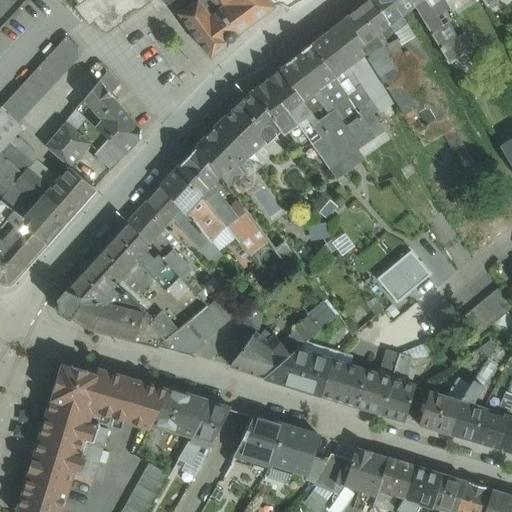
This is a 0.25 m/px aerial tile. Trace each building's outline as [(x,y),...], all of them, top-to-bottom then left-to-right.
[(74,0),(78,4),(74,7),(89,26),(94,22),(101,32),(108,33),(123,22),(124,17),(134,9),(139,10),(151,2),(150,0),(74,0)] [(195,0),(178,13),(179,13),(178,14),(211,59),(238,37),(237,35),(273,8),(274,6),(269,0),(195,0)] [(390,24),(375,0),(368,0),(342,20),(360,47),(387,26),(390,24)] [(410,0),(375,0),(390,24),(387,26),(395,31),(405,24),(406,23),(402,16),(414,6),(412,2),(410,0)] [(466,52),(445,18),(440,21),(436,16),(431,7),(439,0),(410,0),(412,2),(414,6),(449,64),(466,52)] [(439,0),(431,7),(436,16),(450,8),(445,0),(439,0)] [(481,0),(487,8),(499,0),(481,0)] [(360,47),(342,20),(327,32),(349,66),(365,54),(360,47)] [(405,24),(395,31),(400,39),(400,40),(411,33),(405,24)] [(387,26),(360,47),(375,71),(386,87),(386,88),(395,101),(397,105),(412,96),(402,78),(387,50),(391,48),(390,46),(400,39),(395,31),(387,26)] [(349,66),(327,32),(312,44),(334,77),(349,66)] [(411,33),(400,40),(408,52),(418,46),(411,33)] [(66,36),(1,107),(17,124),(78,58),(77,46),(66,36)] [(334,77),(312,44),(296,56),(319,89),(329,82),(334,77)] [(418,46),(408,52),(412,60),(417,68),(428,61),(418,46)] [(365,54),(349,66),(360,82),(375,71),(365,54)] [(319,89),(296,56),(280,69),(303,101),(309,97),(319,89)] [(417,68),(412,60),(405,64),(410,73),(416,83),(423,79),(417,68)] [(349,66),(334,77),(345,94),(360,82),(349,66)] [(303,101),(280,69),(266,80),(285,107),(307,138),(307,139),(320,156),(334,146),(335,146),(318,122),(303,101)] [(375,71),(360,82),(371,99),(386,88),(386,87),(375,71)] [(423,79),(416,83),(410,73),(402,78),(412,96),(397,105),(413,129),(426,121),(427,123),(445,113),(423,79)] [(345,94),(334,77),(329,82),(333,88),(323,95),(331,104),(334,109),(345,126),(359,115),(356,110),(345,94)] [(140,130),(99,80),(84,99),(101,119),(95,127),(105,135),(126,154),(140,138),(140,130)] [(285,107),(266,80),(252,90),(271,117),(285,107)] [(360,82),(345,94),(356,110),(366,103),(371,99),(360,82)] [(386,88),(371,99),(378,110),(391,103),(395,101),(386,88)] [(252,91),(222,119),(222,120),(249,156),(279,128),(271,117),(252,90),(251,91),(252,91)] [(318,99),(313,103),(309,97),(303,101),(318,122),(327,114),(321,107),(323,105),(318,99)] [(382,129),(366,103),(356,110),(359,115),(372,135),(373,135),(382,129)] [(391,103),(378,110),(385,120),(396,112),(391,103)] [(0,107),(0,148),(7,141),(20,126),(17,124),(1,107),(0,107)] [(285,107),(271,117),(279,128),(284,135),(293,129),(295,132),(294,132),(301,143),(307,139),(307,138),(285,107)] [(327,114),(318,122),(335,146),(334,146),(335,147),(351,135),(345,126),(334,109),(327,114)] [(445,113),(427,123),(436,138),(443,134),(454,128),(445,113)] [(359,115),(345,126),(351,135),(351,136),(358,148),(363,144),(366,142),(374,137),(373,135),(372,135),(359,115)] [(95,127),(88,120),(83,126),(100,141),(105,135),(95,127)] [(249,156),(222,120),(221,122),(220,121),(197,145),(221,176),(228,186),(243,173),(237,166),(249,156)] [(424,147),(437,140),(436,138),(427,123),(426,121),(413,129),(424,147)] [(64,122),(45,146),(68,166),(88,143),(64,122)] [(478,169),(454,128),(443,134),(466,175),(478,169)] [(100,141),(90,152),(91,158),(108,173),(126,154),(105,135),(100,141)] [(351,135),(335,147),(344,159),(358,148),(351,136),(351,135)] [(511,139),(500,147),(511,166),(511,139)] [(31,164),(7,141),(0,148),(0,151),(22,173),(27,168),(28,168),(31,164)] [(221,176),(197,145),(177,167),(202,194),(212,185),(221,176)] [(0,151),(0,196),(2,198),(12,186),(22,173),(0,151)] [(69,167),(51,187),(76,210),(95,189),(69,167)] [(202,194),(177,167),(161,185),(182,209),(186,213),(202,194)] [(28,168),(27,168),(22,173),(12,186),(22,194),(34,205),(35,205),(50,188),(28,168)] [(182,209),(161,185),(144,204),(166,227),(174,217),(182,209)] [(237,216),(212,185),(202,194),(218,216),(226,226),(237,217),(237,216)] [(2,198),(0,200),(11,208),(22,194),(12,186),(2,198)] [(50,188),(35,205),(34,205),(23,218),(19,222),(45,245),(76,210),(51,187),(50,188)] [(34,205),(22,194),(11,208),(13,210),(23,218),(34,205)] [(0,200),(0,216),(4,220),(6,217),(13,210),(11,208),(0,200)] [(209,203),(193,220),(201,230),(203,232),(218,216),(209,203)] [(166,227),(144,204),(128,222),(150,244),(157,237),(166,227)] [(186,213),(182,209),(174,217),(183,226),(182,228),(193,239),(201,230),(193,220),(186,213)] [(23,218),(13,210),(6,217),(16,225),(19,222),(23,218)] [(258,229),(244,210),(237,216),(237,217),(226,226),(240,243),(258,229)] [(218,216),(203,232),(211,242),(219,234),(226,226),(218,216)] [(2,241),(29,263),(45,245),(19,222),(16,225),(2,241)] [(150,244),(128,222),(109,243),(133,265),(151,245),(150,244)] [(240,243),(226,226),(219,234),(224,240),(223,244),(229,252),(240,243)] [(203,232),(201,230),(193,239),(205,252),(212,244),(211,242),(203,232)] [(172,249),(161,239),(160,240),(157,237),(150,244),(151,245),(163,258),(172,249)] [(29,263),(2,241),(0,244),(0,282),(5,285),(11,284),(29,263)] [(88,266),(113,288),(133,265),(109,243),(88,266)] [(163,258),(151,245),(133,265),(140,272),(145,266),(154,276),(168,263),(163,258)] [(193,269),(172,249),(163,258),(180,276),(182,279),(189,273),(193,269)] [(180,276),(168,263),(154,276),(166,289),(180,276)] [(417,263),(386,287),(404,313),(436,286),(417,263)] [(113,288),(88,266),(58,298),(58,310),(92,331),(135,342),(152,322),(155,318),(126,292),(123,296),(113,288)] [(511,305),(498,288),(461,318),(477,337),(508,311),(511,307),(511,305)] [(237,317),(219,297),(204,310),(221,331),(237,317)] [(457,315),(444,299),(427,314),(440,330),(457,315)] [(323,304),(307,317),(319,331),(334,318),(323,304)] [(180,329),(162,310),(155,318),(152,322),(168,340),(180,329)] [(168,340),(158,348),(190,356),(221,331),(204,310),(180,329),(168,340)] [(511,316),(508,311),(492,324),(506,342),(511,336),(511,316)] [(281,343),(274,335),(273,336),(264,330),(260,336),(255,332),(252,336),(238,356),(230,366),(264,378),(290,356),(290,355),(296,350),(319,331),(307,317),(293,328),(295,331),(281,343)] [(168,340),(152,322),(135,342),(158,348),(168,340)] [(247,330),(228,346),(238,356),(252,336),(247,330)] [(331,360),(296,350),(290,355),(290,356),(264,378),(320,395),(331,360)] [(399,353),(388,350),(382,369),(387,371),(386,376),(392,378),(399,353)] [(413,358),(399,353),(392,378),(401,380),(402,375),(407,377),(413,358)] [(363,369),(331,360),(320,395),(354,405),(363,369)] [(132,424),(145,382),(98,368),(96,375),(85,416),(92,412),(132,424)] [(45,443),(79,455),(89,424),(85,416),(96,375),(79,369),(74,383),(70,385),(64,383),(45,443)] [(363,369),(354,405),(381,413),(392,378),(386,376),(363,369)] [(401,380),(392,378),(381,413),(407,422),(418,386),(401,380)] [(474,379),(460,400),(461,401),(473,405),(475,398),(484,385),(474,379)] [(145,382),(132,424),(149,429),(152,422),(170,389),(145,382)] [(210,402),(170,389),(152,422),(193,436),(194,434),(210,402)] [(460,400),(429,391),(419,425),(450,435),(461,401),(460,400)] [(511,393),(507,392),(499,413),(508,415),(511,404),(511,393)] [(473,405),(461,401),(450,435),(474,442),(484,408),(473,405)] [(229,408),(210,402),(194,434),(206,438),(213,440),(229,408)] [(499,413),(484,408),(474,442),(497,449),(508,415),(499,413)] [(511,416),(508,415),(497,449),(511,453),(511,416)] [(284,425),(254,416),(234,456),(271,467),(284,425)] [(89,424),(79,455),(99,463),(106,465),(109,453),(103,451),(109,430),(89,424)] [(320,436),(284,425),(271,467),(271,468),(292,475),(294,470),(307,475),(313,456),(320,436)] [(193,436),(180,459),(186,463),(190,465),(206,438),(194,434),(193,436)] [(79,455),(45,443),(23,511),(54,511),(59,499),(65,501),(73,475),(79,455)] [(374,453),(356,447),(352,461),(348,460),(345,471),(340,469),(336,483),(337,483),(344,486),(338,495),(339,495),(337,498),(337,501),(338,504),(344,509),(342,511),(367,511),(376,496),(379,490),(378,489),(388,457),(387,458),(374,454),(374,453)] [(99,463),(79,455),(73,475),(94,481),(99,463)] [(327,461),(313,456),(307,475),(306,480),(314,483),(325,465),(327,461)] [(416,465),(388,457),(378,489),(379,490),(400,496),(405,498),(416,465)] [(186,463),(180,459),(173,472),(179,476),(186,463)] [(122,511),(149,511),(170,474),(149,463),(122,511)] [(340,469),(325,465),(314,483),(314,484),(334,492),(337,483),(336,483),(340,469)] [(443,474),(416,465),(405,498),(420,503),(433,507),(443,474)] [(456,511),(466,481),(443,474),(433,507),(449,511),(456,511)] [(485,511),(493,489),(466,481),(456,511),(485,511)] [(511,511),(511,494),(493,489),(485,511),(511,511)] [(400,496),(393,507),(398,510),(405,498),(400,496)] [(413,511),(420,503),(405,498),(398,510),(400,511),(413,511)]
